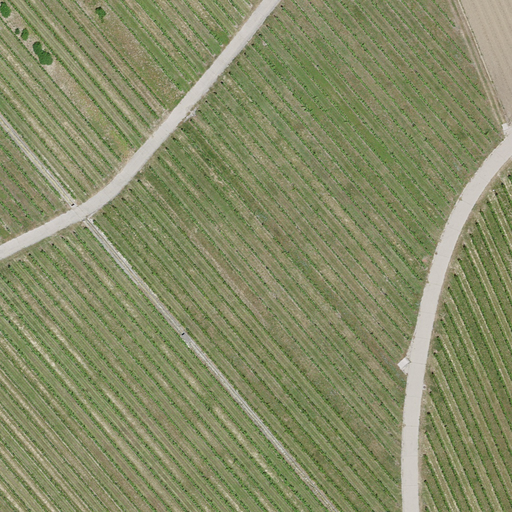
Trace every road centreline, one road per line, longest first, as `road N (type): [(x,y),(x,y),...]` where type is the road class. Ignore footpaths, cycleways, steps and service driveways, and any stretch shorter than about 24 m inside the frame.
road 1 (track): [(511,128),(399,377),(408,511)]
road 2 (track): [(0,248),(106,193),(258,0)]
